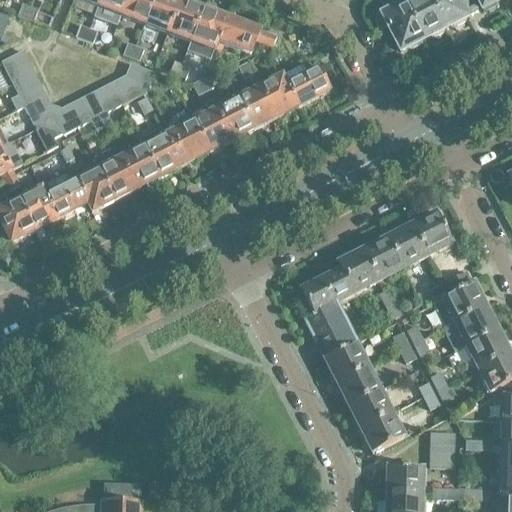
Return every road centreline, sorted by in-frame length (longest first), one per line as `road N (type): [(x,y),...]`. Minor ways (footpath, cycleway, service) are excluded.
road 1 (residential): [(389,107),(0,305)]
road 2 (residential): [(341,511),(341,476),(243,272)]
road 3 (secondary): [(11,342),(225,235)]
road 4 (residential): [(243,272),(454,166)]
road 5 (secondary): [(225,235),(406,142)]
road 6 (residential): [(296,0),(341,18),(389,107)]
road 7 (residential): [(511,45),(389,107)]
road 8 (residential): [(511,278),(454,166)]
